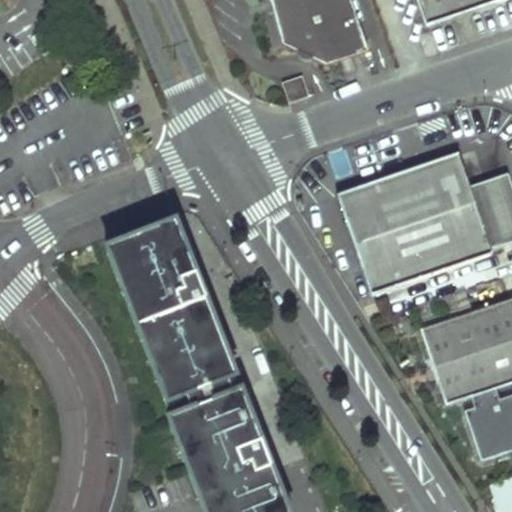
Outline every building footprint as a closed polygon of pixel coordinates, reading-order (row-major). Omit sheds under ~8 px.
[(371,55),(351,0),(272,0),(286,49),(300,56),(300,59),(301,61),(303,63),(306,65),(308,65),(310,65),(313,65),(315,64),(329,70),(371,55)] [(505,0),(418,0),(427,26),(505,0)] [(304,79),(283,85),(289,104),(309,97),(304,79)] [(511,183),(510,177),(471,190),(461,157),(340,197),(372,296),(493,256),(492,252),(511,245),(511,183)] [(168,422),(201,511),(285,511),(240,394),(232,397),(227,383),(234,380),(188,259),(175,225),(169,227),(168,226),(145,237),(108,251),(167,406),(186,399),(191,413),(168,422)] [(511,301),(421,332),(447,407),(471,398),(475,409),(464,413),(481,463),(511,452),(511,397),(498,402),(494,391),(511,384),(511,301)]
